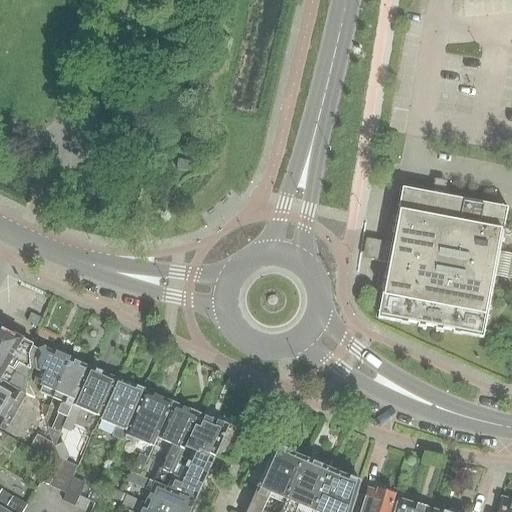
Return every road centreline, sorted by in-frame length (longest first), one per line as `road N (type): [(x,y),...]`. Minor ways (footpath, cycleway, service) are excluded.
road 1 (secondary): [(299,340),(372,389),(446,411)]
road 2 (secondary): [(446,411),(318,315)]
road 3 (tertiary): [(321,106),(267,253)]
road 4 (secondary): [(76,262),(131,287),(224,309)]
road 5 (tertiary): [(298,260),(321,106)]
road 6 (secondary): [(230,276),(76,262)]
